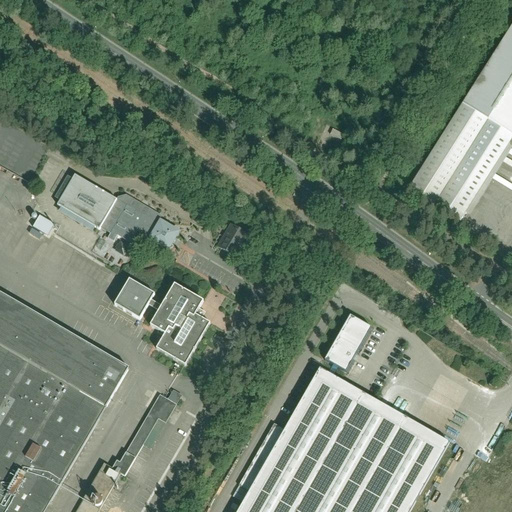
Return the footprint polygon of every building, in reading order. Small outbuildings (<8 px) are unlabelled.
[(511,24),(409,191),(460,223),(511,139),(511,24)] [(80,179),(65,207),(135,245),(141,234),(173,251),(184,231),(165,221),(167,217),(157,212),(154,218),(148,215),(152,209),(127,195),(123,202),(80,179)] [(41,218),(35,230),(43,234),(49,222),(41,218)] [(246,237),(227,227),(214,249),(233,260),(246,237)] [(122,268),(129,254),(114,246),(109,256),(116,259),(118,255),(121,257),(116,266),(122,268)] [(164,335),(154,353),(183,369),(207,325),(193,317),(202,300),(172,284),(161,306),(151,301),(154,296),(128,282),(114,307),(140,321),(148,307),(158,312),(149,327),(164,335)] [(0,511),(39,511),(124,369),(0,296),(0,511)] [(347,375),(371,329),(350,317),(325,363),(347,375)] [(324,373),(246,511),(418,511),(455,446),(324,373)] [(167,402),(159,397),(116,472),(126,477),(158,420),(166,425),(182,397),(173,392),(167,402)] [(103,465),(76,511),(99,511),(120,475),(103,465)]
